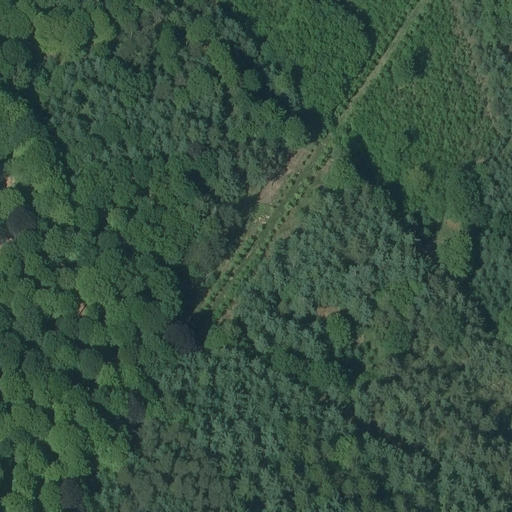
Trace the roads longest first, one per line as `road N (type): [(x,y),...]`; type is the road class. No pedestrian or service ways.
road 1 (track): [(0,129),(72,268),(471,511)]
road 2 (track): [(188,344),(424,0)]
